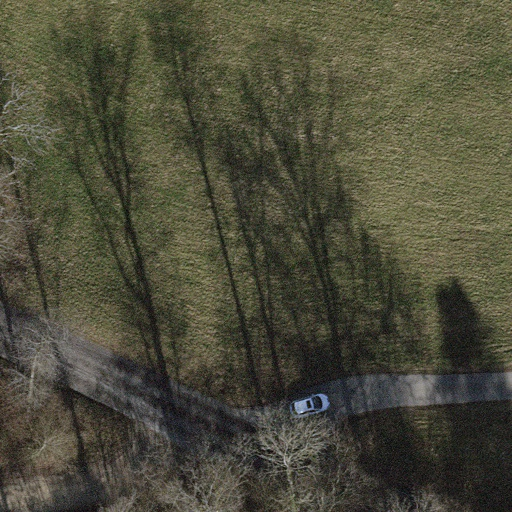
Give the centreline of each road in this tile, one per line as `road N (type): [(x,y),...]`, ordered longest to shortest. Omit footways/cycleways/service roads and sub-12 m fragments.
road 1 (tertiary): [(273,452),(0,327)]
road 2 (unclassified): [(511,386),(336,400),(273,452)]
road 3 (track): [(200,423),(130,474),(0,505)]
road 4 (tertiary): [(397,511),(273,452)]
